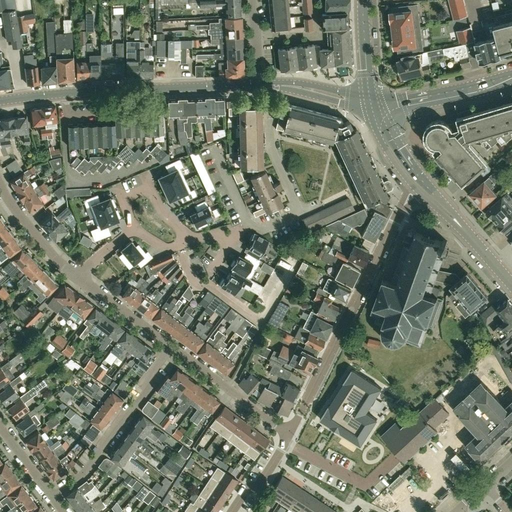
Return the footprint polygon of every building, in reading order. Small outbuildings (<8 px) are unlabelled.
[(17,17),(16,11),(16,10),(14,0),(0,0),(0,12),(2,12),(6,41),(12,40),(14,47),(22,46),(20,34),(17,17)] [(225,5),(240,5),(239,0),(185,0),(186,8),(215,7),(215,6),(225,5)] [(288,7),(287,0),(268,0),(269,9),(288,7)] [(349,13),(349,0),(325,0),(325,14),(321,14),(322,30),(329,29),(330,50),(320,50),(319,46),(313,47),(313,45),(277,50),(278,53),(280,71),(280,72),(333,65),(353,64),(351,28),(347,28),(346,13),(349,13)] [(448,0),(453,20),(468,16),(463,0),(448,0)] [(313,13),(312,4),(302,5),(303,14),(313,13)] [(225,16),(241,15),(240,5),(225,5),(225,16)] [(393,31),(420,27),(418,14),(412,15),(411,5),(393,8),(393,12),(390,13),(390,14),(389,14),(389,21),(391,21),(391,22),(392,22),(393,31)] [(289,17),(288,7),(269,9),(270,19),(289,17)] [(511,13),(494,18),(493,18),(502,57),(511,54),(511,13)] [(34,14),(17,17),(20,34),(26,33),(24,25),(35,23),(34,14)] [(290,28),(289,17),(270,19),(271,30),(279,29),(290,28)] [(242,28),(242,18),(218,19),(219,22),(209,23),(209,25),(195,26),(195,30),(208,29),(242,28)] [(502,57),(493,18),(481,21),(483,30),(472,32),(475,42),(478,55),(480,63),(502,57)] [(304,19),(304,27),(305,31),(313,31),(311,19),(304,19)] [(417,51),(416,42),(422,41),(420,27),(393,31),(394,40),(394,41),(392,41),(393,48),(395,48),(395,49),(398,48),(398,53),(417,51)] [(242,38),(243,38),(242,28),(208,29),(208,35),(210,35),(211,39),(242,38)] [(475,42),(472,32),(471,28),(456,32),(460,46),(466,44),(475,42)] [(90,79),(89,56),(86,56),(86,43),(86,31),(80,31),(81,62),(76,62),(77,79),(90,79)] [(75,79),(73,57),(71,33),(54,34),(56,58),(55,58),(57,82),(75,79)] [(242,48),(242,38),(211,39),(211,44),(220,44),(220,49),(221,49),(242,48)] [(157,41),(157,57),(168,57),(168,59),(180,59),(180,63),(186,63),(186,57),(187,57),(186,48),(192,48),(191,40),(164,40),(157,41)] [(478,55),(475,42),(466,44),(469,57),(478,55)] [(100,79),(99,54),(93,54),(93,43),(86,43),(86,56),(89,56),(90,79),(100,79)] [(124,78),(123,43),(115,43),(116,56),(112,56),(112,62),(112,78),(124,78)] [(112,78),(112,62),(112,56),(112,52),(106,52),(106,44),(100,44),(101,79),(112,78)] [(432,72),(430,65),(431,64),(430,57),(443,54),(444,56),(446,55),(450,58),(455,56),(455,58),(456,58),(457,59),(458,61),(460,60),(462,69),(463,69),(471,67),(472,67),(469,57),(466,44),(460,46),(416,56),(416,54),(403,57),(404,60),(398,61),(402,80),(405,79),(405,81),(411,79),(411,78),(425,74),(432,72)] [(139,78),(140,47),(137,47),(137,50),(131,50),(131,61),(126,61),(126,78),(139,78)] [(153,78),(153,61),(153,57),(151,55),(143,56),(143,47),(140,47),(139,78),(153,78)] [(243,58),(242,48),(221,49),(221,54),(214,54),(214,59),(227,58),(243,58)] [(57,82),(55,58),(55,56),(49,56),(50,67),(41,67),(42,83),(57,82)] [(39,84),(37,67),(33,67),(32,58),(27,58),(28,68),(25,68),(27,85),(39,84)] [(243,68),(243,58),(227,58),(227,62),(218,63),(218,69),(243,68)] [(14,86),(10,69),(3,69),(1,59),(0,59),(0,77),(2,88),(14,86)] [(204,77),(204,66),(195,66),(195,77),(204,77)] [(243,74),(243,68),(218,69),(218,77),(241,76),(243,74)] [(210,121),(209,98),(196,99),(197,116),(203,116),(205,131),(211,130),(210,121)] [(224,108),(223,98),(209,98),(210,121),(214,121),(214,116),(224,115),(224,108)] [(183,122),(182,99),(168,100),(168,111),(169,118),(176,117),(177,131),(177,136),(181,136),(181,145),(189,145),(187,137),(183,122)] [(197,116),(196,99),(182,99),(183,122),(187,137),(192,136),(191,123),(195,122),(197,121),(196,116),(197,116)] [(240,168),(263,168),(262,154),(261,107),(250,107),(250,100),(244,100),(237,100),(234,101),(233,101),(233,107),(228,108),(229,116),(239,116),(240,168)] [(383,182),(381,183),(356,129),(352,130),(348,121),(340,125),(337,124),(338,120),(289,107),(290,104),(282,102),(275,129),(282,131),(283,129),(332,141),(334,133),(336,133),(338,137),(336,138),(366,204),(386,195),(385,192),(389,190),(390,187),(388,183),(385,183),(384,183),(383,182)] [(511,102),(457,118),(457,121),(448,124),(443,121),(437,121),(432,123),(427,126),(425,132),(424,138),(426,142),(428,145),(430,148),(434,150),(433,152),(436,155),(435,156),(443,164),(444,163),(449,170),(448,171),(456,179),(457,178),(463,185),(487,165),(470,145),(471,142),(484,144),(483,140),(487,139),(492,144),(499,139),(498,135),(501,134),(507,140),(511,135),(511,131),(511,102)] [(57,123),(55,107),(43,108),(45,125),(46,129),(47,139),(52,139),(50,124),(57,123)] [(45,125),(43,108),(30,110),(32,127),(45,125)] [(154,135),(153,114),(153,115),(148,115),(148,112),(143,113),(143,115),(144,115),(145,136),(154,135)] [(164,135),(163,114),(158,114),(158,112),(153,112),(153,115),(153,114),(154,135),(164,135)] [(125,116),(124,116),(120,116),(120,113),(115,114),(115,116),(115,122),(115,125),(116,125),(116,137),(126,136),(125,116)] [(134,115),(129,115),(129,113),(124,113),(124,116),(125,116),(126,136),(135,136),(134,115)] [(145,136),(144,115),(143,115),(138,115),(138,113),(134,113),(134,115),(135,136),(145,136)] [(30,144),(26,117),(14,118),(16,135),(23,134),(25,145),(30,144)] [(16,135),(14,118),(2,120),(6,147),(11,146),(9,136),(16,135)] [(97,125),(96,125),(92,126),(92,123),(91,123),(87,123),(87,126),(88,146),(98,146),(97,125)] [(106,125),(101,125),(101,123),(100,123),(97,123),(96,123),(96,125),(97,125),(98,146),(107,146),(106,125)] [(117,145),(116,137),(116,125),(115,125),(110,125),(110,123),(106,123),(106,125),(107,146),(117,145)] [(78,126),(77,126),(73,126),(73,124),(72,124),(68,124),(69,147),(79,147),(78,126)] [(88,146),(87,126),(82,126),(82,124),(77,124),(77,126),(78,126),(79,147),(88,146)] [(134,153),(126,145),(116,156),(121,160),(125,163),(129,159),(134,153)] [(154,158),(162,150),(156,145),(150,152),(150,153),(149,153),(150,154),(154,158)] [(129,159),(133,163),(137,159),(142,153),(138,149),(134,153),(129,159)] [(150,153),(150,152),(146,149),(142,153),(137,159),(141,163),(150,154),(149,153),(150,153)] [(162,150),(154,158),(160,163),(167,155),(162,150)] [(197,152),(190,155),(193,161),(200,158),(197,152)] [(88,162),(84,158),(75,169),(79,173),(81,171),(88,162)] [(101,174),(105,169),(110,163),(106,159),(102,163),(97,170),(101,174)] [(114,159),(110,163),(105,169),(105,170),(109,173),(118,163),(114,159)] [(163,190),(185,180),(180,169),(183,167),(180,159),(166,166),(169,173),(158,178),(163,190)] [(10,171),(19,165),(16,160),(6,166),(10,171)] [(90,160),(88,162),(81,171),(85,175),(89,171),(89,170),(94,164),(90,160)] [(93,174),(97,170),(102,163),(98,160),(94,164),(89,170),(89,171),(93,174)] [(10,171),(14,176),(23,170),(19,165),(10,171)] [(36,171),(33,166),(27,170),(30,175),(36,171)] [(206,170),(198,174),(202,181),(209,177),(206,170)] [(244,180),(239,170),(232,173),(237,184),(244,180)] [(277,192),(274,194),(264,171),(250,177),(264,207),(253,212),(255,217),(283,205),(277,192)] [(30,183),(23,173),(10,182),(16,192),(30,183)] [(57,183),(64,180),(62,173),(54,176),(57,182),(57,183)] [(481,205),(482,207),(496,194),(492,189),(494,187),(492,185),(499,179),(494,173),(482,184),(480,182),(477,185),(479,186),(471,193),(477,200),(476,202),(479,205),(481,205)] [(65,194),(64,180),(57,183),(59,188),(53,192),(58,199),(65,194)] [(190,191),(185,180),(163,190),(169,202),(180,197),(183,202),(196,196),(193,189),(190,191)] [(37,193),(34,189),(30,183),(16,192),(23,203),(37,193)] [(44,183),(34,189),(37,193),(46,187),(44,183)] [(30,213),(44,204),(40,198),(49,191),(52,189),(50,186),(47,188),(46,187),(37,193),(23,203),(30,213)] [(76,190),(66,191),(66,200),(73,199),(73,198),(74,196),(76,196),(76,190)] [(496,221),(511,206),(511,197),(508,193),(503,197),(503,196),(487,210),(488,212),(486,215),(488,217),(492,217),(493,218),(496,221)] [(113,199),(111,200),(110,198),(97,203),(94,196),(83,200),(86,208),(89,207),(93,217),(114,209),(114,207),(116,207),(113,199)] [(205,196),(193,202),(195,205),(205,201),(205,196)] [(362,236),(374,242),(387,217),(386,216),(390,208),(385,206),(390,196),(387,198),(324,227),(346,239),(349,233),(350,233),(353,227),(361,223),(366,226),(362,236)] [(354,210),(349,199),(301,221),(306,232),(354,210)] [(208,206),(205,201),(195,205),(197,211),(189,215),(195,227),(198,226),(199,228),(206,224),(205,222),(213,219),(210,211),(211,210),(209,206),(208,206)] [(59,214),(63,219),(70,213),(68,210),(68,206),(67,207),(58,214),(59,214)] [(511,206),(496,221),(498,224),(498,225),(498,228),(500,231),(504,230),(505,231),(511,224),(511,206)] [(106,226),(119,221),(118,219),(120,218),(117,210),(115,211),(114,209),(93,217),(97,228),(91,231),(98,249),(106,242),(104,237),(110,234),(106,226)] [(60,222),(63,219),(59,214),(56,217),(51,212),(39,223),(47,233),(60,222)] [(70,213),(63,219),(68,224),(73,219),(70,213)] [(56,242),(68,231),(60,222),(47,233),(56,242)] [(5,228),(0,231),(0,244),(1,247),(14,237),(13,237),(14,234),(11,232),(10,232),(9,231),(8,232),(5,228)] [(452,280),(455,276),(439,271),(439,270),(440,269),(442,269),(449,250),(446,249),(448,247),(449,245),(447,241),(444,240),(441,242),(417,233),(416,230),(413,229),(409,231),(408,234),(409,235),(406,234),(403,243),(405,244),(404,245),(405,245),(401,257),(400,256),(399,258),(400,258),(396,270),(395,270),(395,271),(396,271),(392,283),(385,280),(384,278),(382,279),(384,281),(375,305),(373,306),(373,307),(375,307),(373,312),(371,313),(371,314),(373,314),(378,316),(376,321),(375,321),(375,323),(377,322),(385,325),(383,328),(381,328),(381,331),(383,331),(384,337),(382,337),(383,338),(384,338),(388,342),(387,343),(388,344),(389,342),(394,344),(394,346),(395,346),(395,344),(401,343),(401,345),(402,344),(402,343),(406,340),(407,340),(413,342),(413,343),(414,343),(420,344),(421,346),(422,345),(421,344),(427,326),(428,327),(429,326),(433,328),(443,300),(439,298),(438,297),(437,298),(440,289),(433,287),(434,284),(434,285),(435,283),(434,283),(435,279),(452,284),(454,282),(452,280)] [(258,259),(269,242),(254,233),(249,241),(251,243),(248,248),(252,251),(250,255),(258,260),(258,259)] [(83,235),(79,242),(88,247),(91,240),(83,235)] [(17,245),(18,244),(18,242),(18,241),(16,238),(14,238),(14,237),(1,247),(6,253),(0,257),(0,260),(1,262),(20,248),(17,245)] [(367,257),(369,252),(343,239),(339,246),(334,244),(330,253),(346,261),(348,258),(362,265),(363,265),(367,257)] [(136,247),(131,241),(121,250),(124,253),(121,255),(127,262),(129,260),(133,265),(137,262),(140,266),(147,261),(143,256),(145,254),(138,245),(136,247)] [(325,251),(322,249),(318,257),(321,259),(331,264),(333,261),(336,263),(338,258),(325,251)] [(20,269),(31,258),(30,257),(31,255),(28,253),(26,253),(26,252),(25,253),(21,250),(5,266),(8,270),(15,264),(20,269)] [(250,279),(260,261),(258,259),(258,260),(250,255),(246,253),(243,258),(238,255),(235,261),(233,260),(230,265),(232,266),(231,268),(237,272),(247,278),(250,279)] [(159,270),(174,260),(173,260),(171,254),(149,264),(153,274),(159,270)] [(23,285),(39,268),(36,265),(37,264),(36,263),(37,261),(34,258),(32,259),(31,258),(20,269),(25,274),(19,281),(20,282),(22,284),(23,285)] [(164,276),(177,264),(174,260),(159,270),(164,276)] [(335,278),(352,286),(360,270),(342,262),(340,261),(338,265),(340,266),(335,278)] [(263,262),(259,268),(269,274),(273,268),(263,262)] [(307,265),(302,262),(296,273),(302,275),(307,265)] [(174,276),(180,270),(177,264),(164,276),(165,276),(162,279),(166,283),(174,276)] [(38,287),(49,276),(48,275),(48,273),(46,270),(44,271),(43,270),(42,271),(39,268),(23,285),(22,284),(18,287),(22,292),(28,285),(33,290),(34,291),(38,287)] [(180,270),(174,276),(179,280),(183,275),(180,270)] [(242,288),(247,278),(237,272),(235,276),(230,274),(227,279),(225,278),(224,279),(222,278),(219,284),(221,285),(220,286),(235,295),(240,287),(242,288)] [(452,280),(454,282),(452,284),(453,285),(451,287),(454,291),(449,296),(466,316),(488,297),(469,274),(462,281),(455,276),(452,280)] [(40,302),(57,286),(53,282),(54,281),(54,280),(54,279),(51,276),(50,276),(49,276),(38,287),(34,291),(39,296),(37,299),(40,302)] [(129,302),(144,281),(145,281),(141,278),(137,283),(131,279),(123,290),(125,292),(121,297),(129,302)] [(345,301),(350,290),(328,278),(322,289),(345,301)] [(136,308),(148,291),(145,289),(148,284),(144,281),(129,302),(136,308)] [(255,282),(253,286),(261,291),(263,287),(255,282)] [(48,306),(53,310),(57,313),(74,291),(64,283),(54,297),(48,306)] [(193,295),(189,286),(182,295),(189,301),(193,296),(193,295)] [(2,301),(8,296),(9,295),(3,287),(0,289),(0,300),(1,302),(2,301)] [(143,313),(159,292),(156,290),(152,294),(148,291),(136,308),(143,313)] [(74,311),(84,298),(74,291),(57,313),(67,320),(69,317),(73,311),(74,311)] [(213,295),(208,291),(206,294),(200,302),(205,305),(213,295)] [(150,319),(159,307),(155,304),(162,295),(159,292),(143,313),(150,319)] [(193,295),(193,296),(199,301),(204,295),(200,292),(198,292),(197,292),(195,292),(193,295)] [(330,304),(332,301),(317,294),(314,300),(322,303),(317,313),(316,314),(317,315),(317,314),(334,323),(335,323),(335,322),(341,309),(341,308),(340,309),(330,304)] [(12,300),(8,296),(2,301),(6,305),(12,300)] [(214,311),(221,301),(215,296),(207,306),(214,311)] [(79,325),(94,305),(84,298),(74,311),(73,311),(69,317),(79,325)] [(494,329),(503,341),(511,335),(510,333),(511,330),(511,303),(508,298),(496,308),(505,319),(494,329)] [(166,330),(179,314),(175,311),(182,302),(178,299),(177,301),(175,304),(159,325),(166,330)] [(159,325),(175,304),(171,301),(169,304),(166,301),(152,320),(159,325)] [(229,307),(221,301),(214,311),(221,317),(229,307)] [(273,313),(283,318),(289,307),(279,302),(273,313)] [(14,312),(22,321),(30,312),(22,304),(14,312)] [(173,336),(186,319),(189,315),(193,310),(188,306),(184,312),(185,312),(182,316),(181,316),(179,314),(166,330),(173,336)] [(30,312),(22,321),(29,328),(42,314),(36,307),(30,313),(30,312)] [(89,331),(103,312),(96,307),(83,323),(87,326),(79,336),(82,339),(89,331)] [(230,323),(238,314),(231,308),(223,318),(230,323)] [(495,315),(489,308),(481,315),(485,322),(495,315)] [(117,323),(110,318),(103,312),(89,331),(94,335),(97,335),(99,337),(96,341),(101,345),(117,323)] [(326,339),(333,325),(317,317),(318,316),(311,312),(308,319),(315,322),(313,325),(317,327),(314,333),(326,339)] [(277,329),(283,318),(273,313),(267,324),(277,329)] [(245,319),(238,314),(230,323),(237,329),(245,319)] [(180,341),(189,329),(186,327),(190,322),(193,318),(189,315),(186,319),(173,336),(180,341)] [(250,327),(252,324),(246,320),(245,319),(237,329),(245,334),(246,333),(250,327)] [(195,352),(207,336),(203,333),(204,331),(206,332),(212,324),(207,321),(203,326),(188,346),(195,352)] [(188,346),(203,326),(198,322),(196,326),(196,329),(193,332),(189,329),(180,341),(188,346)] [(124,329),(117,323),(101,345),(97,350),(102,353),(109,344),(108,341),(111,337),(115,340),(124,329)] [(250,327),(246,333),(252,336),(256,330),(250,327)] [(321,350),(326,341),(310,333),(311,332),(301,327),(296,338),(320,349),(321,350)] [(45,330),(41,336),(48,341),(53,335),(45,330)] [(117,357),(133,336),(126,330),(110,352),(117,357),(117,356),(117,357)] [(204,359),(222,334),(218,330),(214,336),(214,338),(213,340),(209,337),(197,353),(204,359)] [(211,364),(220,352),(226,344),(223,342),(227,337),(222,334),(204,359),(211,364)] [(65,344),(55,336),(51,342),(60,350),(65,344)] [(131,353),(140,341),(133,336),(117,357),(122,360),(125,357),(125,354),(128,350),(131,353)] [(380,342),(368,339),(366,346),(378,349),(380,342)] [(131,367),(147,346),(140,341),(131,353),(136,356),(133,360),(129,360),(127,364),(131,367)] [(504,356),(511,349),(511,341),(501,351),(504,356)] [(511,371),(496,343),(489,351),(493,355),(494,354),(495,354),(511,384),(511,371)] [(75,349),(67,344),(61,352),(69,358),(75,349)] [(218,369),(234,348),(229,345),(226,348),(227,352),(224,355),(220,352),(211,364),(218,369)] [(283,345),(279,353),(273,350),(269,360),(270,360),(270,361),(292,372),(295,366),(309,373),(316,357),(302,350),(303,348),(297,345),(294,351),(283,345)] [(155,352),(147,346),(131,367),(132,368),(131,368),(136,371),(139,366),(146,371),(154,359),(151,357),(155,352)] [(262,347),(258,354),(265,357),(269,350),(262,347)] [(231,361),(238,352),(234,348),(218,369),(226,375),(234,363),(231,361)] [(55,350),(52,354),(59,359),(62,355),(55,350)] [(0,386),(14,377),(8,368),(16,362),(13,358),(0,368),(0,386)] [(80,366),(71,359),(65,364),(70,367),(72,365),(77,369),(80,366)] [(97,365),(90,360),(83,369),(90,374),(97,365)] [(288,381),(292,372),(270,361),(268,365),(272,367),(270,370),(269,372),(288,381)] [(104,375),(105,374),(104,373),(108,369),(101,364),(93,375),(99,380),(100,380),(104,375)] [(166,399),(184,374),(177,369),(170,378),(167,375),(160,386),(156,391),(159,393),(166,399)] [(329,406),(320,419),(331,426),(330,426),(340,433),(340,432),(361,445),(377,420),(366,413),(381,388),(352,369),(343,382),(344,383),(330,406),(329,406)] [(275,386),(270,383),(262,378),(260,381),(251,373),(246,380),(244,378),(240,382),(243,383),(240,387),(249,394),(254,388),(260,393),(257,400),(269,406),(273,398),(278,401),(274,410),(285,415),(288,414),(300,390),(285,383),(282,390),(275,387),(275,386)] [(178,397),(191,379),(184,374),(166,399),(170,401),(175,395),(178,397)] [(0,392),(0,396),(6,405),(19,395),(13,387),(23,380),(20,375),(4,387),(5,389),(0,392)] [(104,375),(100,380),(107,385),(110,380),(104,375)] [(179,411),(199,385),(191,379),(178,397),(182,400),(176,409),(179,411)] [(68,381),(63,388),(73,395),(78,388),(72,384),(68,381)] [(109,387),(114,390),(118,385),(113,381),(109,387)] [(482,382),(465,398),(454,408),(459,413),(458,413),(478,434),(466,445),(481,461),(503,441),(506,444),(511,438),(511,433),(511,431),(511,401),(506,407),(488,388),(487,388),(482,382)] [(123,400),(107,388),(104,392),(100,389),(100,388),(94,383),(91,387),(118,408),(123,400)] [(118,385),(114,390),(125,399),(127,396),(130,392),(119,384),(118,385)] [(193,407),(206,390),(199,385),(179,411),(182,414),(189,404),(193,407)] [(118,408),(91,387),(88,391),(99,400),(97,402),(101,405),(100,406),(112,415),(118,408)] [(25,403),(37,394),(33,388),(15,401),(16,403),(9,408),(16,419),(29,409),(25,403)] [(193,422),(213,395),(206,390),(193,407),(197,409),(189,419),(193,422)] [(67,392),(65,391),(59,398),(66,403),(72,396),(70,394),(67,392)] [(208,417),(220,401),(219,400),(213,395),(193,422),(196,424),(204,414),(208,417)] [(435,428),(450,414),(448,413),(435,399),(420,413),(419,412),(417,413),(401,429),(396,423),(382,436),(395,450),(404,459),(406,461),(438,432),(435,428)] [(401,399),(397,403),(401,407),(405,403),(401,399)] [(145,415),(151,419),(156,412),(158,409),(162,404),(157,400),(153,405),(148,401),(148,402),(142,409),(142,410),(142,411),(142,412),(143,413),(145,415)] [(112,415),(100,406),(99,408),(90,401),(86,406),(107,422),(112,415)] [(41,404),(34,408),(37,413),(44,408),(41,404)] [(107,422),(86,406),(82,410),(86,413),(89,413),(93,416),(90,420),(101,429),(107,422)] [(218,433),(233,413),(224,406),(210,427),(218,433)] [(40,423),(34,415),(37,413),(34,408),(23,417),(24,419),(17,424),(24,435),(40,423)] [(161,415),(156,412),(151,419),(156,422),(161,415)] [(227,440),(242,420),(233,413),(218,433),(227,440)] [(154,423),(142,414),(137,421),(158,437),(162,433),(158,430),(155,430),(151,427),(154,423)] [(55,415),(45,423),(47,425),(42,428),(45,432),(60,421),(55,415)] [(160,425),(165,429),(170,423),(172,420),(167,416),(160,425)] [(90,423),(85,419),(80,425),(85,429),(90,423)] [(172,420),(170,423),(165,429),(172,435),(176,429),(174,428),(176,425),(175,424),(175,421),(172,420)] [(236,446),(251,427),(242,420),(227,440),(236,446)] [(158,437),(137,421),(132,428),(144,437),(146,434),(155,442),(158,437)] [(100,430),(92,424),(83,435),(92,442),(100,430)] [(245,453),(260,433),(251,427),(236,446),(245,453)] [(149,442),(144,437),(132,428),(126,435),(147,451),(147,452),(149,453),(153,449),(147,445),(149,442)] [(176,428),(176,429),(172,435),(179,440),(183,434),(176,428)] [(45,441),(38,431),(25,441),(32,451),(45,441)] [(254,460),(269,440),(260,433),(245,453),(254,460)] [(147,452),(147,451),(126,435),(121,443),(137,455),(139,453),(149,460),(152,456),(149,453),(147,452)] [(81,442),(89,448),(93,443),(85,437),(81,442)] [(186,437),(183,441),(189,446),(192,441),(186,437)] [(56,449),(62,444),(59,440),(50,447),(45,441),(32,451),(39,461),(53,451),(56,449)] [(135,459),(137,455),(121,443),(116,450),(137,466),(145,472),(147,468),(135,459)] [(46,470),(60,460),(57,457),(66,450),(62,444),(56,449),(53,451),(39,461),(46,470)] [(179,453),(187,458),(191,452),(182,445),(177,453),(178,453),(179,453)] [(145,472),(137,466),(116,450),(110,457),(130,472),(132,469),(141,476),(141,477),(146,481),(149,476),(144,473),(145,472)] [(179,453),(178,453),(173,461),(175,462),(181,467),(187,458),(179,453)] [(108,459),(107,458),(106,458),(104,459),(98,467),(105,473),(114,463),(110,460),(108,459)] [(54,481),(67,471),(69,469),(76,464),(73,460),(64,466),(60,460),(46,470),(54,481)] [(175,462),(170,470),(176,475),(181,467),(175,462)] [(192,464),(187,462),(185,466),(182,471),(185,473),(188,468),(189,469),(192,464)] [(0,466),(0,481),(12,473),(11,472),(12,470),(10,467),(8,467),(5,463),(0,466)] [(121,469),(114,464),(108,470),(115,476),(121,469)] [(217,467),(211,476),(232,490),(238,480),(217,467)] [(172,480),(176,475),(170,470),(169,469),(165,474),(172,480)] [(129,474),(124,471),(120,476),(124,479),(129,474)] [(14,474),(13,474),(12,473),(0,481),(0,497),(20,483),(16,478),(16,477),(14,474)] [(135,480),(129,475),(124,481),(131,486),(135,480)] [(232,490),(211,476),(205,485),(226,499),(232,490)] [(279,503),(292,483),(282,476),(269,496),(279,503)] [(162,485),(167,489),(172,482),(165,477),(161,482),(163,484),(162,485)] [(65,496),(71,504),(92,488),(94,486),(91,481),(87,484),(86,482),(65,496)] [(143,486),(138,481),(134,487),(139,491),(140,490),(143,486)] [(288,509),(301,489),(292,483),(279,503),(288,509)] [(21,485),(6,496),(0,500),(0,501),(3,505),(6,503),(11,509),(29,495),(28,494),(28,493),(26,490),(25,490),(21,485)] [(143,486),(140,490),(146,495),(149,490),(143,485),(143,486)] [(166,490),(167,489),(162,485),(161,486),(157,493),(162,497),(166,490)] [(226,499),(205,485),(199,495),(219,508),(226,499)] [(96,496),(100,493),(94,486),(92,488),(71,504),(76,511),(88,502),(92,499),(96,496)] [(288,509),(286,511),(300,511),(311,496),(301,489),(288,509)] [(155,495),(151,492),(144,500),(148,503),(155,495)] [(27,511),(36,505),(32,500),(33,499),(31,496),(29,497),(29,495),(11,509),(13,511),(27,511)] [(160,498),(155,495),(152,500),(156,503),(160,498)] [(199,495),(193,503),(193,504),(204,511),(217,511),(219,508),(199,495)] [(314,511),(321,502),(311,496),(300,511),(314,511)] [(76,511),(89,511),(103,503),(100,499),(94,503),(92,499),(88,502),(76,511)] [(204,511),(193,504),(193,503),(190,502),(184,511),(185,511),(204,511)] [(328,511),(331,508),(321,502),(314,511),(328,511)] [(89,511),(98,511),(106,507),(103,503),(89,511)]
